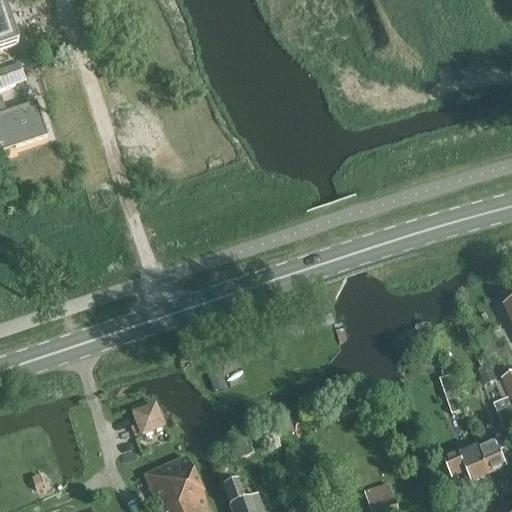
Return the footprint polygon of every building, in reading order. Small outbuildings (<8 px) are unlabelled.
[(0,53),(17,48),(3,7),(1,7),(0,7),(0,53)] [(0,79),(0,93),(12,89),(7,76),(0,79)] [(0,99),(0,149),(1,153),(47,138),(36,105),(5,115),(0,100),(0,99)] [(332,315),(287,328),(290,340),(335,327),(332,315)] [(217,359),(203,362),(212,394),(226,390),(217,359)] [(414,366),(416,373),(435,368),(432,361),(414,366)] [(490,369),(479,373),(485,388),(496,383),(490,369)] [(511,377),(502,382),(511,402),(511,377)] [(442,385),(452,417),(462,414),(451,381),(442,385)] [(496,411),(505,433),(511,430),(511,403),(511,404),(496,411)] [(154,407),(134,416),(143,437),(163,428),(154,407)] [(507,438),(480,450),(482,456),(491,476),(508,468),(501,453),(511,448),(507,438)] [(482,456),(480,450),(461,458),(459,453),(443,460),(452,480),(467,473),(472,484),(491,476),(482,456)] [(148,476),(161,511),(175,511),(204,501),(186,460),(148,476)] [(320,478),(326,495),(336,492),(331,475),(320,478)] [(262,511),(257,496),(244,501),(237,483),(222,489),(231,511),(262,511)] [(364,494),(369,511),(396,511),(389,487),(364,494)] [(208,511),(204,501),(175,511),(208,511)]
